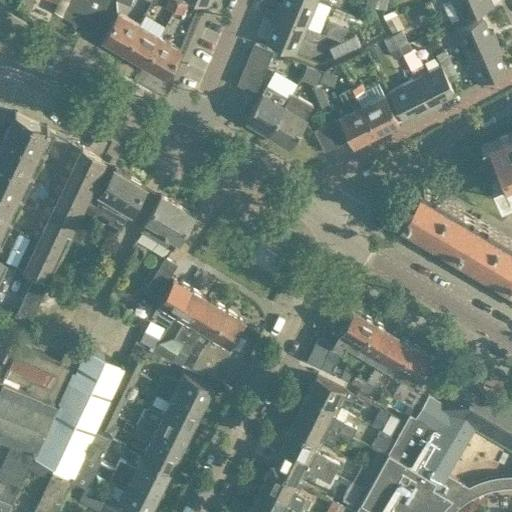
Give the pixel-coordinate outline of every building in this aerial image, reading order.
[(109,0),(56,0),(58,0),(54,11),(96,35),(109,0)] [(173,9),(176,0),(166,0),(164,5),(173,9)] [(183,13),(187,2),(182,0),(176,0),(173,9),(183,13)] [(306,26),(316,0),(283,0),(282,3),(278,1),(273,12),(306,26)] [(452,0),(460,18),(493,4),(490,0),(452,0)] [(122,50),(139,23),(117,10),(101,38),(122,50)] [(295,53),(306,26),(273,12),(269,22),(273,24),(266,41),(295,53)] [(386,19),(393,32),(402,28),(395,14),(386,19)] [(482,15),(464,23),(454,28),(466,55),(498,40),(493,30),(489,31),(482,15)] [(143,62),(159,35),(139,23),(122,50),(143,62)] [(412,48),(402,28),(393,32),(403,52),(412,48)] [(403,52),(393,32),(384,37),(394,57),(403,52)] [(355,33),(342,40),(347,49),(360,42),(355,33)] [(165,75),(181,48),(159,35),(143,62),(165,75)] [(347,49),(342,40),(330,47),(335,55),(347,49)] [(503,51),(498,40),(466,55),(477,81),(506,69),(499,52),(503,51)] [(370,46),(377,61),(385,57),(378,42),(370,46)] [(268,60),(272,50),(254,43),(250,53),(268,61),(268,60)] [(436,53),(441,64),(442,66),(452,61),(446,48),(436,53)] [(263,70),(268,61),(250,53),(246,63),(263,70)] [(458,74),(452,61),(442,66),(448,79),(458,74)] [(246,63),(242,73),(259,81),(263,70),(246,63)] [(455,92),(448,79),(442,66),(441,64),(415,77),(430,108),(441,103),(439,100),(455,92)] [(305,66),(301,77),(315,83),(320,72),(305,66)] [(237,84),(255,91),(259,81),(242,73),(237,84)] [(430,108),(415,77),(388,90),(402,118),(418,110),(420,114),(430,108)] [(378,82),(364,89),(361,82),(352,86),(375,132),(398,120),(378,82)] [(267,83),(262,90),(246,118),(267,131),(288,96),(267,83)] [(349,110),(339,115),(353,143),(375,132),(352,86),(340,92),(349,110)] [(299,129),(313,105),(291,92),(288,96),(267,131),(289,144),(297,132),(297,133),(299,129)] [(45,154),(56,131),(48,127),(49,125),(46,124),(46,126),(15,111),(4,135),(45,154)] [(345,139),(334,117),(323,123),(334,144),(345,139)] [(334,144),(323,123),(313,128),(324,150),(334,144)] [(511,130),(480,145),(480,146),(487,143),(501,176),(491,181),(499,199),(511,194),(508,188),(511,186),(511,130)] [(0,161),(34,177),(45,154),(4,135),(0,143),(0,161)] [(80,149),(24,269),(33,274),(47,280),(62,248),(68,233),(84,198),(93,180),(103,160),(80,149)] [(0,189),(23,200),(34,177),(0,161),(0,189)] [(103,184),(98,193),(129,211),(134,204),(145,185),(114,166),(103,184)] [(440,195),(422,184),(401,221),(415,230),(417,226),(442,241),(440,244),(453,253),(475,216),(440,195)] [(0,217),(11,223),(23,200),(0,189),(0,217)] [(160,194),(148,213),(140,228),(172,248),(193,214),(160,194)] [(95,204),(84,198),(68,233),(79,239),(95,204)] [(511,272),(511,238),(475,216),(453,253),(467,261),(469,257),(481,264),(494,272),(492,275),(505,283),(511,272)] [(0,246),(0,247),(11,223),(0,217),(0,246)] [(164,255),(154,272),(144,290),(156,297),(177,263),(164,255)] [(48,280),(47,280),(33,274),(17,310),(32,316),(48,280)] [(176,313),(191,286),(181,280),(181,281),(173,277),(152,312),(169,323),(175,313),(176,313)] [(183,342),(208,298),(201,294),(202,293),(191,286),(176,313),(184,318),(173,336),(182,341),(183,342)] [(180,364),(201,328),(211,334),(227,307),(214,300),(213,301),(208,298),(183,342),(182,341),(177,350),(172,360),(180,364)] [(211,334),(207,341),(193,366),(216,377),(232,346),(230,345),(244,319),(237,315),(238,314),(227,307),(211,334)] [(334,336),(320,366),(329,370),(345,343),(355,350),(373,320),(371,319),(371,317),(366,314),(364,315),(357,311),(353,317),(348,314),(334,336)] [(360,385),(392,331),(383,326),(382,324),(377,321),(375,322),(373,320),(355,350),(364,355),(350,379),(360,385)] [(145,328),(139,338),(151,345),(149,348),(155,351),(160,340),(161,337),(145,328)] [(13,351),(18,340),(20,336),(7,331),(0,345),(13,351)] [(392,372),(409,342),(408,341),(408,339),(403,336),(400,337),(392,331),(360,385),(368,390),(382,366),(392,372)] [(57,404),(85,345),(71,338),(62,358),(18,340),(13,351),(0,377),(0,379),(2,380),(57,404)] [(160,340),(155,351),(172,360),(177,350),(160,340)] [(412,344),(409,342),(392,372),(401,377),(391,394),(411,405),(439,360),(420,348),(419,346),(414,343),(412,344)] [(0,377),(13,351),(0,345),(0,377)] [(100,416),(104,408),(115,387),(125,366),(124,366),(125,365),(85,345),(57,404),(34,454),(55,464),(74,473),(83,453),(94,429),(100,416)] [(131,357),(127,366),(137,371),(141,362),(131,357)] [(126,392),(137,371),(127,366),(126,367),(125,366),(115,387),(126,392)] [(162,372),(158,381),(203,404),(213,385),(186,372),(183,370),(178,380),(162,372)] [(511,511),(511,403),(461,373),(444,403),(428,393),(415,415),(409,411),(353,511),(511,511)] [(316,374),(306,392),(338,408),(339,407),(337,406),(341,399),(359,408),(361,402),(366,404),(368,400),(316,374)] [(2,380),(0,379),(0,497),(11,502),(27,467),(34,454),(57,404),(2,380)] [(142,413),(136,424),(182,447),(191,427),(193,424),(203,404),(158,381),(152,392),(169,400),(164,409),(162,413),(147,405),(143,413),(142,413)] [(115,413),(126,392),(115,387),(104,408),(115,413)] [(334,417),(338,408),(306,392),(298,410),(350,436),(355,427),(334,417)] [(104,408),(100,416),(111,421),(115,413),(104,408)] [(350,436),(298,410),(289,428),(319,443),(323,435),(341,444),(343,438),(348,441),(350,436)] [(390,412),(381,428),(390,433),(399,417),(390,412)] [(119,458),(114,468),(160,491),(170,470),(172,466),(182,447),(136,424),(131,434),(147,442),(142,451),(141,455),(135,466),(119,458)] [(319,443),(289,428),(280,445),(333,472),(337,462),(315,451),(319,443)] [(381,428),(371,445),(378,449),(377,449),(384,453),(394,436),(390,433),(381,428)] [(94,429),(83,453),(98,461),(110,437),(94,429)] [(333,472),(280,445),(269,468),(260,486),(309,510),(309,508),(307,507),(311,499),(295,491),(299,483),(305,470),(315,475),(316,474),(328,480),(333,472)] [(375,470),(384,453),(377,449),(368,467),(375,470)] [(74,473),(70,480),(85,487),(98,461),(83,453),(74,473)] [(55,464),(32,511),(54,511),(65,491),(70,480),(74,473),(55,464)] [(148,511),(160,491),(114,468),(108,479),(124,487),(119,499),(122,501),(144,511),(148,511)] [(351,481),(342,498),(354,505),(364,487),(351,481)] [(307,511),(309,510),(260,486),(251,504),(267,511),(284,511),(285,510),(288,511),(307,511)] [(106,498),(85,487),(79,498),(100,509),(106,498)] [(0,511),(6,511),(11,502),(0,497),(0,511)] [(105,511),(126,511),(128,509),(106,498),(100,509),(105,511)] [(340,502),(334,511),(351,511),(353,509),(340,502)]
